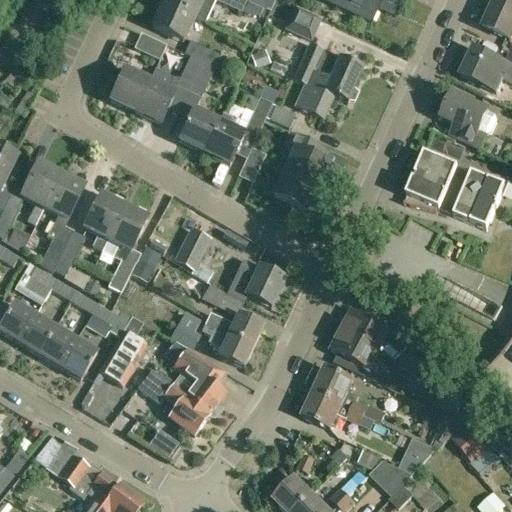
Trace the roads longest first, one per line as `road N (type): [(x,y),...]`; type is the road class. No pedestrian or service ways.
road 1 (residential): [(330,274),(73,124),(71,93),(116,0)]
road 2 (residential): [(330,274),(457,0)]
road 3 (residential): [(202,491),(266,410),(330,274)]
road 4 (residential): [(0,387),(193,502)]
